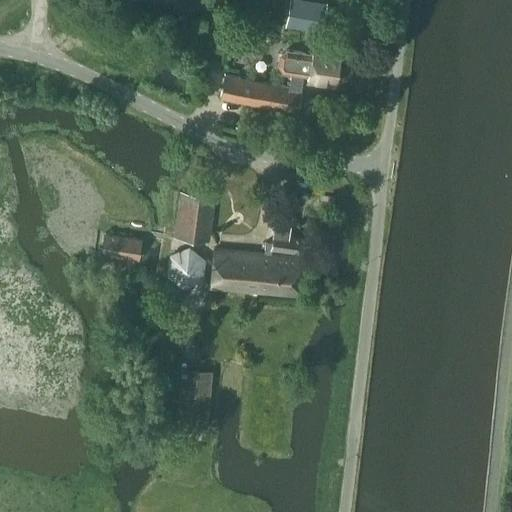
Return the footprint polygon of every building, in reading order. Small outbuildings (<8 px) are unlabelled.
[(311,0),(289,0),(286,25),(322,31),(327,2),(311,0)] [(288,87),(299,89),(302,75),(307,75),(306,81),(333,85),(340,44),(315,40),(311,55),(287,51),(281,55),(279,64),(283,71),(292,72),(288,87)] [(224,75),(220,98),(296,113),(300,90),(299,90),(288,88),(224,75)] [(174,236),(207,240),(212,196),(180,192),(174,236)] [(265,254),(214,250),(211,287),(295,294),(300,258),(271,255),(271,249),(300,252),(301,238),(288,235),(291,217),(276,214),(272,243),(266,242),(265,254)] [(101,253),(137,259),(140,238),(104,233),(101,253)] [(188,246),(170,253),(167,274),(184,286),(203,278),(205,258),(188,246)] [(177,424),(206,427),(212,371),(183,368),(177,424)]
